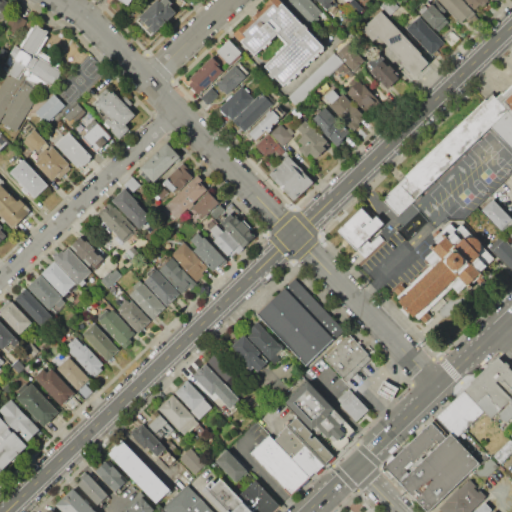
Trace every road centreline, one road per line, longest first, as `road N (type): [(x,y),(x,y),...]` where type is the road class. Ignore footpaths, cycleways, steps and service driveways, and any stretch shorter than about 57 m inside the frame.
road 1 (tertiary): [(6,511),(293,235)]
road 2 (tertiary): [(293,235),(511,27)]
road 3 (residential): [(0,277),(177,107)]
road 4 (tertiary): [(356,464),(511,313)]
road 5 (residential): [(438,385),(293,235)]
road 6 (residential): [(293,235),(177,107)]
road 7 (residential): [(177,107),(63,0)]
